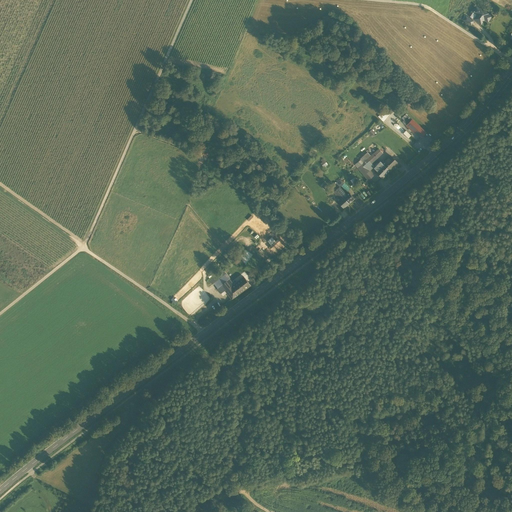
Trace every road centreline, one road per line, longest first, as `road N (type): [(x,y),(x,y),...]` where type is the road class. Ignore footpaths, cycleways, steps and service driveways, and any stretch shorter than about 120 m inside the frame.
road 1 (secondary): [(0,490),(392,189),(464,124),(511,66)]
road 2 (track): [(0,312),(83,247),(191,0)]
road 3 (track): [(511,359),(355,458),(324,458),(239,489)]
road 4 (track): [(0,189),(203,333)]
road 5 (track): [(367,0),(424,5),(511,63)]
road 6 (track): [(146,384),(239,489)]
